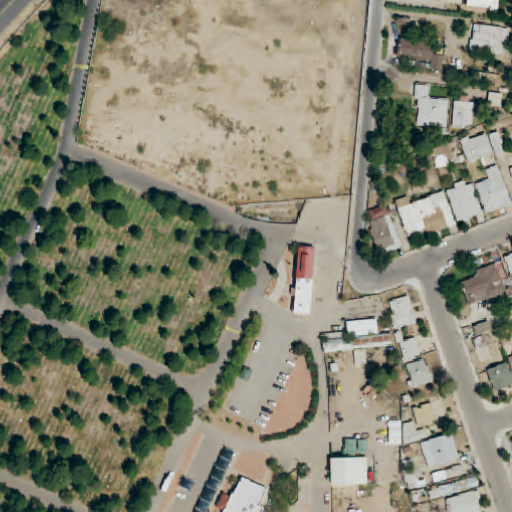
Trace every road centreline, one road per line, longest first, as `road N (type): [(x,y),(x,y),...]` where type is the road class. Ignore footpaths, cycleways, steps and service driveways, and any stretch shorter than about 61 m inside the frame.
road 1 (residential): [(379,0),(359,214),(357,266),(364,277)]
road 2 (residential): [(427,264),(511,509)]
road 3 (residential): [(364,277),(378,280),(511,231)]
